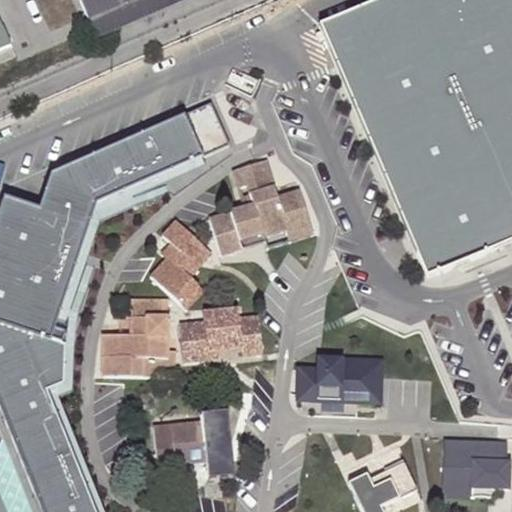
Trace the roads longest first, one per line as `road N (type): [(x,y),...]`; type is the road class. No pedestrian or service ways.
road 1 (residential): [(275,139),(237,159),(131,243),(94,321),(85,390),(89,439),(107,483),(141,511)]
road 2 (residential): [(278,419),(293,318),(324,224),(308,182),(275,139)]
road 3 (unclassified): [(243,0),(0,104)]
road 4 (residential): [(278,419),(495,433)]
